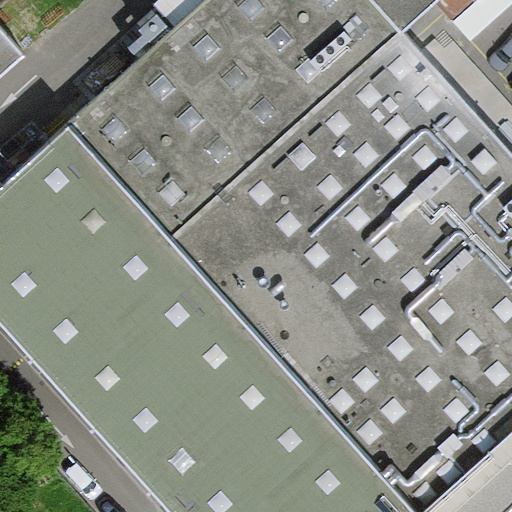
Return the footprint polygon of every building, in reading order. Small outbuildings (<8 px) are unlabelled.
[(0,0),(0,73),(23,53),(0,27),(0,0)] [(205,0),(91,104),(67,125),(415,511),(511,511),(511,96),(503,87),(511,79),(511,56),(511,55),(488,32),(449,66),(481,104),(474,109),(405,27),(434,0),(205,0)] [(462,10),(463,6),(463,2),(462,0),(438,0),(438,1),(437,5),(438,8),(439,12),(441,15),(444,17),(448,18),(451,18),(455,18),(458,16),(461,13),(462,10)] [(458,26),(454,27),(451,29),(449,31),(448,35),(448,38),(449,42),(452,44),(455,45),(459,46),(462,44),(465,42),(467,39),(467,36),(466,32),(464,29),(461,27),(458,26)] [(415,511),(67,125),(0,185),(0,318),(174,511),(415,511)]
